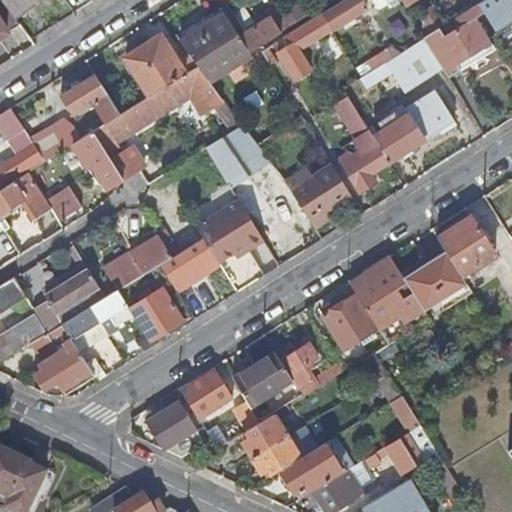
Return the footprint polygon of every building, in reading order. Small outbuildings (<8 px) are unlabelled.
[(0,0),(0,37),(19,25),(14,18),(0,0)] [(0,0),(14,18),(37,0),(0,0)] [(361,0),(346,0),(322,15),(332,31),(367,9),(361,0)] [(511,0),(483,0),(478,4),(495,30),(511,19),(511,0)] [(301,4),(288,12),(296,23),(309,16),(301,4)] [(239,38),(222,12),(178,41),(187,53),(196,66),(206,80),(209,84),(258,50),(257,48),(249,53),(239,38)] [(332,31),(322,15),(289,36),(293,44),(276,55),(293,82),(310,71),(299,52),(332,31)] [(442,69),(447,78),(495,47),(475,17),(428,47),(442,69)] [(271,18),(239,38),(249,53),(257,48),(281,33),(271,18)] [(196,66),(187,53),(175,61),(159,36),(124,59),(148,96),(196,66)] [(428,47),(423,39),(391,59),(384,63),(403,94),(442,69),(428,47)] [(372,71),(384,63),(391,59),(386,50),(366,63),(372,71)] [(119,115),(107,123),(91,133),(121,181),(144,167),(132,147),(120,155),(114,144),(188,96),(200,114),(222,101),(209,84),(206,80),(196,66),(148,96),(119,115)] [(119,115),(94,76),(60,97),(71,116),(94,102),(107,123),(119,115)] [(372,137),(388,163),(453,123),(433,91),(403,110),(406,115),(387,127),(384,123),(379,126),(382,130),(372,137)] [(348,126),(350,125),(360,118),(347,97),(335,105),(348,126)] [(310,102),(297,110),(301,117),(330,163),(338,158),(336,154),(337,145),(310,102)] [(23,130),(10,109),(0,114),(0,131),(6,141),(23,130)] [(350,125),(358,138),(369,132),(360,118),(350,125)] [(56,135),(34,148),(43,163),(72,145),(83,138),(75,125),(66,122),(54,130),(56,135)] [(270,163),(241,127),(206,149),(231,188),(270,163)] [(369,175),(388,163),(372,137),(369,132),(358,138),(354,141),(363,155),(344,167),(359,192),(374,183),(369,175)] [(121,181),(91,133),(83,138),(72,145),(90,176),(96,172),(107,190),(121,181)] [(0,164),(0,185),(35,163),(26,148),(0,164)] [(289,180),(285,183),(287,186),(311,223),(350,196),(331,165),(295,189),(289,180)] [(27,173),(0,190),(0,220),(9,215),(4,208),(20,198),(33,219),(49,209),(46,205),(27,173)] [(69,191),(46,205),(49,209),(57,222),(79,208),(69,191)] [(195,228),(202,239),(218,264),(233,254),(244,247),(246,251),(263,241),(245,213),(238,202),(195,228)] [(470,217),(436,239),(444,252),(460,277),(494,255),(470,217)] [(171,258),(153,231),(124,248),(128,256),(104,270),(117,292),(159,266),(171,258)] [(170,283),(176,292),(218,265),(218,264),(202,239),(171,258),(159,266),(170,283)] [(236,258),(246,251),(244,247),(233,254),(236,258)] [(413,266),(399,274),(404,282),(412,295),(423,312),(439,302),(444,311),(471,294),(460,277),(444,252),(415,270),(413,266)] [(399,274),(389,257),(378,264),(394,289),(404,282),(399,274)] [(394,289),(378,264),(372,267),(385,288),(377,293),(388,311),(392,309),(391,308),(401,301),(394,289)] [(88,271),(85,266),(42,292),(45,297),(88,271)] [(385,288),(372,267),(352,281),(375,319),(384,314),(388,311),(377,293),(385,288)] [(47,300),(32,310),(46,334),(62,325),(105,298),(88,271),(45,297),(47,300)] [(0,285),(0,314),(25,299),(12,278),(0,285)] [(149,340),(151,343),(184,322),(163,288),(130,309),(131,311),(149,340)] [(70,339),(76,348),(79,354),(116,330),(115,328),(133,317),(117,292),(105,298),(62,325),(70,339)] [(412,295),(401,301),(391,308),(392,309),(401,324),(423,312),(412,295)] [(321,317),(343,352),(375,331),(354,297),(321,317)] [(384,314),(375,319),(378,323),(386,318),(384,314)] [(0,360),(43,334),(33,318),(0,337),(0,360)] [(62,344),(70,339),(62,325),(46,334),(28,345),(39,363),(57,353),(54,348),(62,344)] [(379,350),(387,345),(380,334),(372,338),(379,350)] [(345,371),(340,363),(313,379),(308,371),(323,362),(311,343),(300,350),(295,342),(276,353),(281,362),(280,362),(292,382),(301,398),(345,371)] [(62,344),(54,348),(57,353),(39,363),(37,365),(40,369),(33,374),(43,391),(57,383),(62,391),(78,381),(80,386),(95,377),(101,373),(94,361),(87,366),(79,354),(76,348),(67,353),(62,344)] [(387,375),(374,353),(363,360),(377,382),(387,375)] [(280,362),(274,354),(234,379),(250,407),(292,382),(280,362)] [(215,371),(181,393),(198,419),(206,414),(207,415),(232,399),(215,371)] [(104,378),(101,373),(95,377),(97,382),(104,378)] [(392,402),(400,397),(387,375),(377,382),(390,403),(392,402)] [(65,395),(80,386),(78,381),(62,391),(65,395)] [(419,426),(413,417),(400,397),(392,402),(410,431),(419,426)] [(164,450),(182,459),(204,445),(195,431),(178,402),(146,422),(163,451),(164,450)] [(259,423),(245,402),(233,410),(246,431),(259,423)] [(259,423),(246,431),(244,432),(249,439),(242,443),(252,459),(287,438),(273,415),(259,423)] [(440,461),(419,426),(410,431),(419,445),(416,446),(429,468),(440,461)] [(300,459),(287,438),(252,459),(261,473),(267,470),(272,477),(280,472),(300,459)] [(398,439),(384,448),(400,475),(415,466),(398,439)] [(301,461),(300,459),(280,472),(294,494),(298,491),(302,498),(310,494),(334,478),(344,472),(327,445),(301,461)] [(29,511),(48,472),(0,448),(0,495),(9,500),(5,509),(10,511),(29,511)] [(336,511),(351,504),(334,478),(310,494),(321,511),(336,511)] [(427,511),(409,480),(362,507),(365,511),(427,511)] [(142,494),(125,487),(105,499),(88,510),(88,511),(111,511),(112,511),(142,494)] [(174,511),(170,510),(165,511),(162,511),(157,503),(149,507),(142,494),(112,511),(174,511)]
